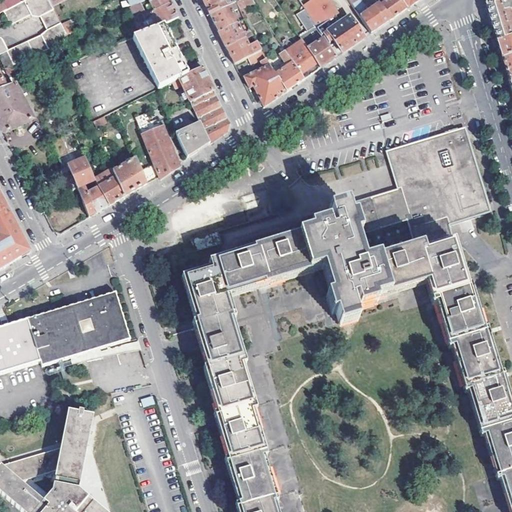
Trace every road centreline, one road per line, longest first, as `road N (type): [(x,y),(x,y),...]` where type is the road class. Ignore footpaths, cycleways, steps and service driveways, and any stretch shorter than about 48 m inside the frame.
road 1 (residential): [(205,511),(115,225)]
road 2 (secondary): [(256,134),(451,0)]
road 3 (residential): [(511,178),(455,0)]
road 4 (secondary): [(115,225),(256,134)]
road 5 (residential): [(256,134),(185,0)]
